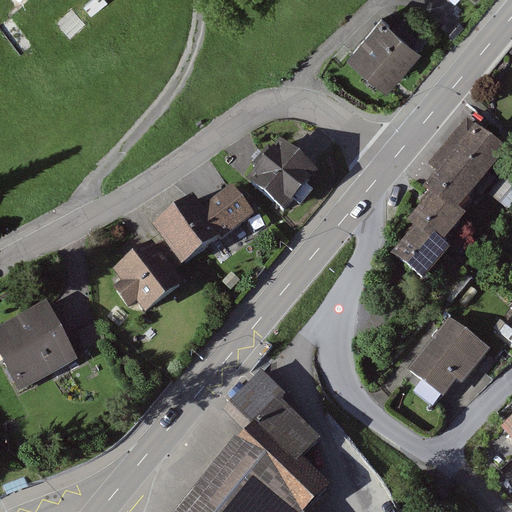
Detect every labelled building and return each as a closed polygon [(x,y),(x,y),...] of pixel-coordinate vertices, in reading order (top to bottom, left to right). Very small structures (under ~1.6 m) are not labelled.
[(424,51),(385,18),(351,57),(390,90),(424,51)] [(453,155),(447,162),(473,184),(497,155),(463,127),(445,148),(453,155)] [(322,172),(283,141),(250,182),(288,213),(322,172)] [(473,184),(447,162),(425,188),(432,193),(452,209),(473,184)] [(196,197),(156,226),(166,240),(156,248),(176,275),(255,218),(234,188),(205,209),(196,197)] [(418,225),(437,240),(458,214),(452,209),(432,193),(411,219),(418,225)] [(400,247),(428,270),(446,248),(437,240),(418,225),(400,247)] [(154,245),(115,273),(125,285),(117,291),(132,312),(140,306),(148,316),(186,288),(176,275),(156,248),(154,245)] [(50,304),(0,329),(0,351),(21,392),(80,363),(50,304)] [(449,320),(413,368),(444,392),(481,344),(449,320)] [(226,411),(251,429),(183,511),(300,511),(298,510),(325,484),(296,458),(317,438),(276,400),(282,392),(263,373),(226,411)] [(511,403),(495,419),(511,436),(511,403)]
